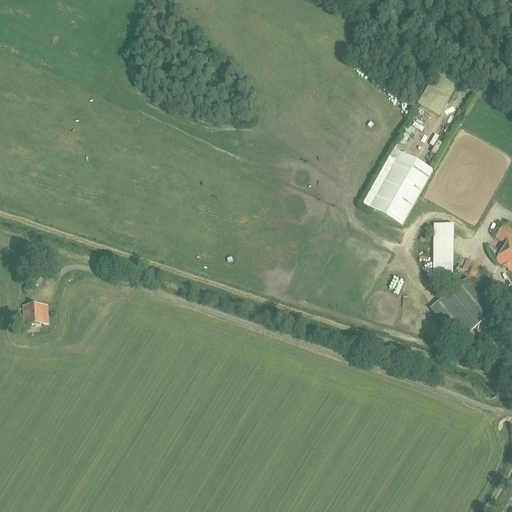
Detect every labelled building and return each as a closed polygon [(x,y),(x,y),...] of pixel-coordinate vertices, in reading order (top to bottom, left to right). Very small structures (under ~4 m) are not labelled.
[(447,107),(461,79),(454,76),(452,80),(448,77),(450,72),(442,69),(430,93),(437,97),(435,101),(447,107)] [(402,110),(409,99),(400,92),(392,103),(402,110)] [(457,97),(451,101),(454,106),(460,103),(457,97)] [(400,138),(407,143),(416,130),(409,125),(400,138)] [(422,146),(428,136),(423,133),(417,143),(422,146)] [(433,171),(401,154),(370,209),(402,227),(433,171)] [(454,225),(434,225),(434,290),(453,290),(454,225)] [(511,238),(511,237),(511,231),(504,226),(496,239),(507,246),(496,263),(511,272),(511,238)] [(55,266),(46,260),(29,283),(37,289),(44,280),(45,280),(55,266)] [(75,280),(70,276),(66,280),(72,284),(75,280)] [(497,311),(468,277),(431,308),(459,343),(497,311)] [(24,326),(48,325),(48,306),(24,307),(24,326)]
